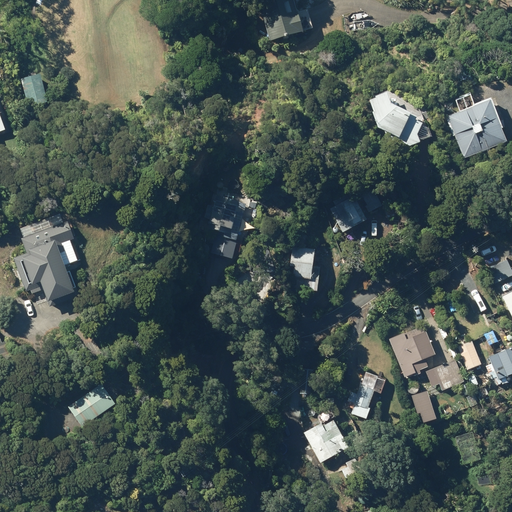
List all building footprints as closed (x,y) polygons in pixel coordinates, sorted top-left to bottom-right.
[(267,39),(301,30),(291,0),(260,0),(259,8),(267,39)] [(23,77),(24,103),(44,102),(43,76),(23,77)] [(407,117),(409,112),(390,104),(385,91),(373,96),(374,97),(368,100),(372,111),(370,112),(376,127),(383,130),(383,134),(408,145),(429,136),(421,114),(411,118),(407,117)] [(463,157),(504,140),(488,100),(447,116),(463,157)] [(368,213),(382,206),(369,181),(355,189),(368,213)] [(342,232),(365,220),(352,195),(347,197),(344,192),(331,198),(334,204),(329,207),(342,232)] [(231,257),(245,204),(236,201),(237,199),(214,194),(206,222),(210,223),(204,240),(212,243),(209,251),(231,257)] [(308,219),(319,214),(315,205),(303,211),(308,219)] [(45,299),(71,289),(60,258),(66,255),(61,242),(72,238),(66,221),(25,237),(34,259),(29,261),(27,256),(7,264),(16,287),(38,279),(45,299)] [(285,286),(315,291),(319,266),(310,265),(313,249),(291,246),(285,286)] [(505,260),(487,268),(494,283),(511,275),(505,260)] [(511,290),(500,296),(511,320),(511,327),(511,328),(511,330),(511,290)] [(453,299),(453,297),(449,297),(449,299),(442,299),(441,311),(456,311),(456,299),(453,299)] [(100,347),(85,322),(73,330),(87,354),(100,347)] [(422,332),(420,326),(388,339),(403,377),(414,373),(410,364),(434,354),(424,332),(422,332)] [(493,330),(484,335),(489,344),(498,340),(493,330)] [(0,359),(12,355),(7,341),(0,342),(0,359)] [(480,364),(471,341),(456,347),(465,370),(480,364)] [(511,346),(488,357),(490,364),(484,366),(490,380),(493,378),(495,385),(501,383),(501,385),(506,383),(504,377),(511,373),(511,346)] [(454,360),(420,373),(427,390),(438,385),(440,391),(463,381),(454,360)] [(379,393),(384,379),(363,371),(356,393),(349,391),(346,401),(352,403),(352,404),(352,405),(349,413),(364,418),(368,408),(366,407),(372,391),(379,393)] [(467,376),(471,388),(477,385),(472,374),(467,376)] [(116,401),(102,380),(69,403),(83,424),(116,401)] [(310,385),(299,384),(299,394),(309,395),(310,385)] [(411,395),(414,407),(422,405),(418,393),(411,395)] [(429,422),(426,410),(418,412),(422,425),(429,422)] [(318,463),(346,447),(332,420),(319,428),(320,429),(305,437),(318,463)] [(454,437),(462,465),(479,460),(471,432),(454,437)]
